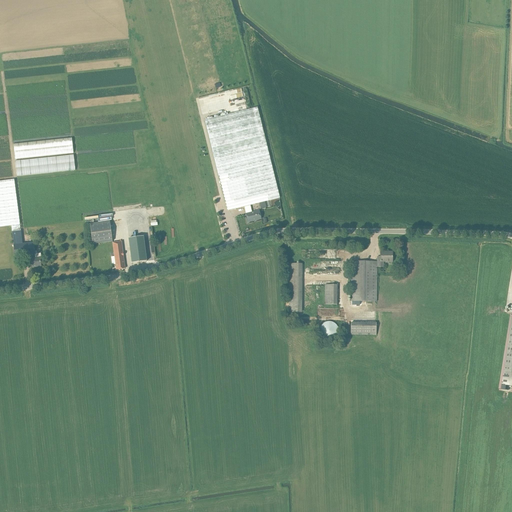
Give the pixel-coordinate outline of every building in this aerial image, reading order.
[(233,199),(236,209),(280,198),(257,108),(205,121),(225,201),(233,199)] [(14,143),(15,158),(74,154),(73,138),(14,143)] [(75,155),(15,159),(16,175),(76,171),(75,155)] [(30,258),(31,267),(41,266),(40,258),(41,258),(41,253),(35,254),(34,242),(22,243),(21,230),(14,179),(0,181),(0,226),(11,225),(12,232),(13,244),(15,257),(30,255),(31,258),(30,258)] [(261,218),(259,210),(246,214),(248,222),(261,218)] [(90,225),(93,245),(112,242),(110,222),(90,225)] [(116,269),(125,268),(121,241),(113,242),(116,269)] [(146,261),(144,246),(129,247),(131,263),(146,261)] [(384,267),(384,262),(392,262),(392,252),(380,252),(380,256),(377,256),(377,261),(351,261),(351,301),(376,302),(377,267),(384,267)] [(301,312),(302,263),(289,263),(288,312),(301,312)] [(337,284),(324,284),(324,304),(337,305),(337,284)] [(511,311),(502,310),(503,303),(485,301),(472,380),(477,380),(468,437),(497,441),(505,385),(511,386),(511,311)] [(327,341),(329,341),(331,341),(332,340),(334,339),(335,338),(336,337),(337,336),(338,334),(338,333),(339,331),(338,329),(338,328),(337,326),(336,325),(335,324),(334,323),(332,322),(331,322),(329,321),(327,322),(326,322),(324,323),(323,324),(321,325),(320,326),(320,328),(319,329),(319,331),(319,333),(320,334),(321,336),(321,337),(323,338),(324,339),(326,340),(327,341)] [(351,322),(351,335),(376,335),(376,323),(351,322)]
